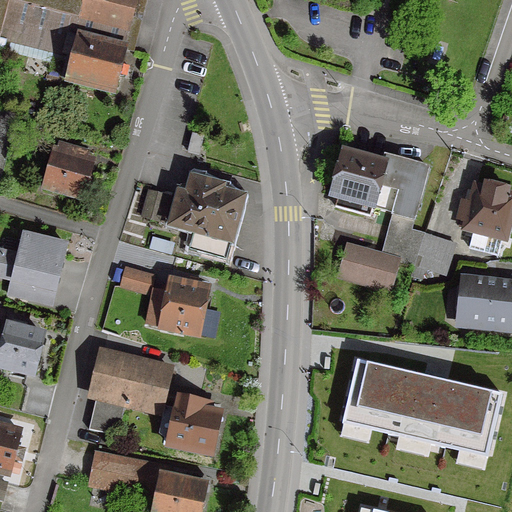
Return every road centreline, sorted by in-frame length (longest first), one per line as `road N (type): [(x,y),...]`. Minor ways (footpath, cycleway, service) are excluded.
road 1 (residential): [(183,0),(126,160),(33,511)]
road 2 (secondary): [(268,511),(287,306),(287,212),(274,116)]
road 3 (residential): [(274,116),(319,108),(371,114),(469,141)]
road 4 (residential): [(511,12),(469,141)]
road 5 (secondary): [(274,116),(231,0)]
